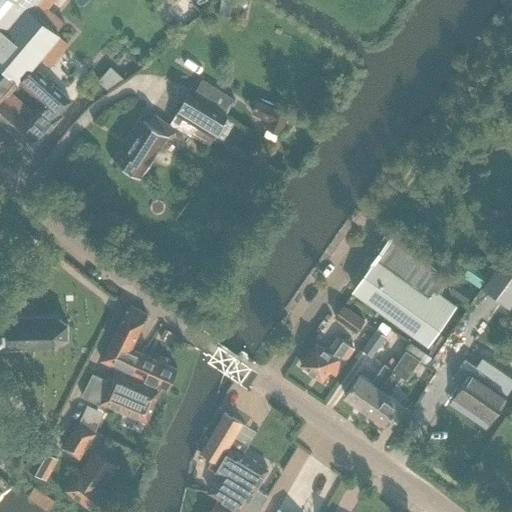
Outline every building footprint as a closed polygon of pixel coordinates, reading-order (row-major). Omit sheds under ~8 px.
[(0,0),(0,65),(3,67),(0,70),(0,103),(7,96),(9,98),(13,95),(10,93),(60,35),(56,32),(45,23),(30,10),(38,0),(0,0)] [(56,0),(38,0),(30,10),(45,23),(56,32),(64,22),(49,9),(56,0)] [(223,0),(221,16),(238,18),(240,0),(223,0)] [(110,67),(98,82),(107,90),(123,79),(110,67)] [(22,85),(43,103),(34,114),(14,136),(32,151),(64,116),(60,112),(70,100),(53,84),(52,85),(46,80),(47,79),(36,69),(22,85)] [(191,96),(190,96),(179,114),(177,117),(178,117),(174,125),(182,129),(187,121),(213,138),(225,117),(224,116),(234,99),(200,80),(191,96)] [(484,100),(494,120),(511,110),(511,97),(507,88),(484,100)] [(0,103),(0,123),(14,136),(34,114),(13,95),(9,98),(7,96),(0,103)] [(252,113),(270,120),(267,127),(280,133),(288,113),(258,99),(252,113)] [(168,135),(173,127),(154,115),(149,123),(144,120),(124,152),(122,150),(115,161),(141,178),(169,135),(168,135)] [(250,169),(271,183),(278,171),(257,158),(250,169)] [(428,343),(455,305),(436,292),(448,275),(391,235),(374,260),(376,261),(355,290),(428,343)] [(510,304),(503,299),(511,285),(511,258),(504,254),(491,272),(504,281),(494,294),(491,292),(469,324),(488,337),(510,304)] [(117,368),(132,375),(141,353),(131,349),(148,315),(130,305),(120,323),(101,360),(117,368)] [(335,317),(356,333),(364,322),(343,306),(335,317)] [(0,347),(55,345),(68,339),(68,324),(56,316),(0,316),(0,347)] [(361,351),(371,358),(386,338),(375,331),(361,351)] [(328,352),(316,343),(301,365),(323,380),(329,371),(335,375),(354,348),(339,337),(328,352)] [(411,344),(393,370),(365,410),(386,424),(401,403),(389,394),(401,377),(406,380),(420,360),(418,359),(423,352),(411,344)] [(132,375),(168,390),(177,369),(167,365),(169,359),(160,355),(157,360),(141,353),(132,375)] [(494,369),(480,359),(475,365),(466,359),(453,377),(464,385),(455,398),(470,408),(490,422),(509,394),(487,379),(494,369)] [(345,396),(365,410),(393,370),(385,364),(372,382),(360,374),(345,396)] [(147,422),(155,402),(161,388),(116,369),(110,383),(93,374),(82,396),(101,406),(102,403),(126,412),(147,422)] [(220,475),(209,493),(218,499),(217,502),(224,506),(228,505),(239,511),(240,511),(258,511),(268,496),(257,489),(268,470),(236,449),(229,445),(243,423),(225,413),(201,452),(213,460),(208,468),(220,475)] [(63,448),(79,458),(95,434),(79,423),(63,448)] [(24,464),(41,474),(51,455),(36,446),(24,464)] [(66,490),(94,511),(100,511),(112,497),(94,483),(111,461),(96,450),(93,454),(76,476),(73,474),(67,481),(71,483),(66,490)] [(224,506),(217,502),(216,503),(209,511),(238,511),(239,511),(228,505),(224,506)]
